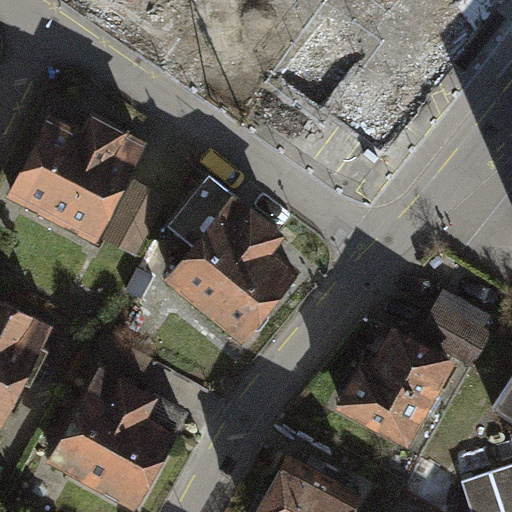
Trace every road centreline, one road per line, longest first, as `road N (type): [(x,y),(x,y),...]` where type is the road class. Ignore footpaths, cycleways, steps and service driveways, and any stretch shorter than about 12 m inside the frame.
road 1 (residential): [(47,25),(387,254)]
road 2 (residential): [(190,511),(250,405),(309,330),(387,254)]
road 3 (residential): [(387,254),(511,109)]
